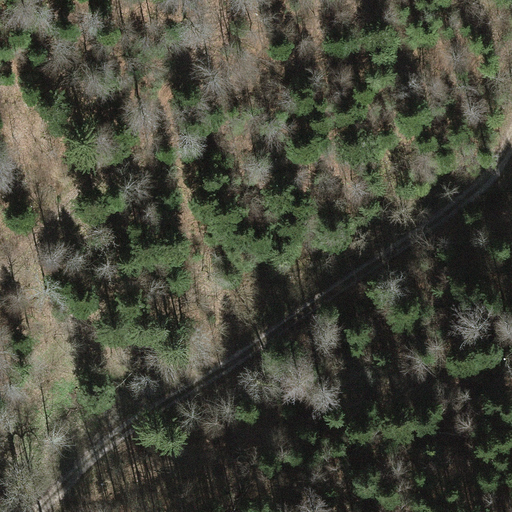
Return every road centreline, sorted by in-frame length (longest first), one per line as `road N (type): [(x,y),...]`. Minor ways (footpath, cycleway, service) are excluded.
road 1 (track): [(35,511),(171,394),(464,209),(501,167),(511,136)]
road 2 (track): [(55,497),(345,398),(406,383),(511,378)]
road 3 (track): [(0,302),(41,240),(206,51),(227,0)]
